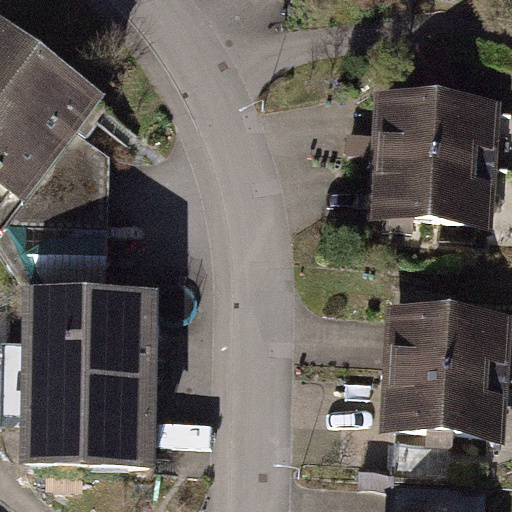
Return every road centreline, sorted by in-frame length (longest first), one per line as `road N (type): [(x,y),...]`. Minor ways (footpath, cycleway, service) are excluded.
road 1 (residential): [(263,511),(268,286),(253,168),(189,37),(158,0)]
road 2 (track): [(511,34),(422,27),(213,80)]
